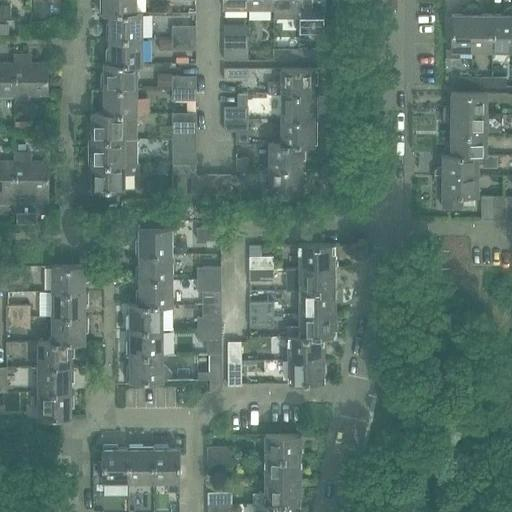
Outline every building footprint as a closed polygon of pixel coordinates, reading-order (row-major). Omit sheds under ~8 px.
[(100,0),(100,13),(109,13),(137,13),(136,0),(100,0)] [(249,8),(249,0),(223,0),(224,8),(225,8),(249,8)] [(274,0),(274,8),(274,18),(279,18),(279,17),(287,17),(289,15),(299,15),(298,18),(300,18),(299,0),(274,0)] [(299,0),(300,18),(325,18),(325,0),(299,0)] [(506,15),(492,15),(492,51),(511,50),(511,6),(509,7),(506,10),(506,15)] [(471,50),(472,7),(468,7),(465,10),(465,15),(451,15),(451,49),(446,49),(446,58),(460,58),(460,50),(471,50)] [(476,7),(472,7),(471,50),(492,51),(492,15),(479,15),(479,9),(476,7)] [(109,23),(106,23),(106,38),(109,38),(142,37),(142,13),(137,13),(109,13),(109,23)] [(171,26),(171,37),(196,37),(196,26),(171,26)] [(224,36),(224,47),(248,47),(248,36),(224,36)] [(109,49),(106,49),(106,63),(137,63),(142,63),(142,37),(109,38),(109,49)] [(196,37),(171,37),(171,50),(196,50),(196,37)] [(248,47),(224,47),(224,61),(248,61),(248,47)] [(274,47),(274,61),(299,60),(299,48),(286,47),(274,47)] [(324,49),(299,48),(299,60),(324,60),(324,49)] [(14,54),(14,63),(14,95),(48,95),(48,63),(26,63),(26,54),(14,54)] [(0,94),(14,95),(14,63),(0,62),(0,94)] [(104,73),(101,73),(101,89),(104,89),(104,87),(137,87),(137,63),(106,63),(104,63),(104,73)] [(224,81),(238,81),(248,81),(248,69),(224,69),(224,81)] [(318,69),(281,69),(281,70),(281,83),(268,83),(268,94),(282,94),(314,94),(314,84),(317,84),(317,69),(318,69)] [(171,76),(171,88),(196,87),(196,76),(171,76)] [(457,86),(471,87),(471,77),(457,77),(457,86)] [(471,87),(491,87),(491,78),(471,77),(471,87)] [(491,78),(491,87),(506,87),(506,78),(491,78)] [(104,98),(101,98),(101,113),(137,113),(150,113),(150,97),(137,97),(137,87),(104,87),(104,89),(104,98)] [(196,87),(171,88),(172,100),(196,100),(196,87)] [(443,109),(443,114),(486,114),(486,93),(451,92),(451,106),(446,106),(443,109)] [(314,94),(282,94),(282,119),(314,119),(314,109),(317,109),(317,94),(314,94)] [(224,107),(224,119),(248,119),(248,107),(224,107)] [(92,124),(88,124),(89,139),(92,139),(92,138),(137,138),(137,113),(101,113),(91,113),(91,114),(92,124)] [(451,134),(486,134),(502,134),(503,114),(486,114),(443,114),(443,118),(446,121),(451,121),(451,134)] [(248,119),(224,119),(224,131),(248,131),(248,119)] [(282,119),(282,143),(282,144),(305,144),(305,145),(315,145),(315,144),(314,144),(314,134),(317,134),(317,119),(314,119),(282,119)] [(172,126),(172,138),(196,138),(196,126),(172,126)] [(443,150),(443,155),(486,155),(486,134),(451,134),(451,147),(446,147),(443,150)] [(92,149),(89,149),(89,164),(92,164),(137,163),(137,138),(92,138),(92,139),(92,149)] [(196,138),(172,138),(172,150),(196,150),(196,138)] [(282,144),(282,143),(269,143),(269,144),(269,169),(302,169),(302,159),(305,159),(305,145),(305,144),(282,144)] [(15,160),(15,193),(48,193),(48,160),(26,160),(26,152),(15,152),(15,160)] [(438,167),(435,170),(435,175),(478,175),(478,166),(484,166),(484,168),(498,168),(498,155),(486,155),(443,155),(443,167),(438,167)] [(236,158),(236,170),(248,170),(248,158),(236,158)] [(0,193),(15,193),(15,160),(0,159),(0,193)] [(89,189),(88,189),(125,189),(125,188),(125,175),(140,175),(140,163),(137,163),(92,164),(92,174),(89,174),(89,189)] [(302,169),(269,169),(269,194),(269,195),(303,195),(303,194),(302,194),(302,184),(305,184),(305,169),(302,169)] [(191,194),(207,194),(207,174),(191,174),(191,194)] [(207,194),(218,195),(218,174),(207,174),(207,194)] [(218,195),(223,195),(231,195),(231,175),(218,174),(218,195)] [(478,175),(435,175),(434,179),(438,182),(442,182),(442,196),(443,196),(443,208),(462,208),(462,196),(478,196),(478,175)] [(481,220),(493,220),(493,196),(481,196),(481,220)] [(493,220),(504,220),(505,196),(493,196),(493,220)] [(141,239),(137,239),(137,254),(141,254),(173,254),(173,229),(174,229),(174,228),(140,228),(140,229),(141,229),(141,239)] [(197,240),(221,240),(221,228),(197,228),(197,240)] [(299,244),(299,268),(335,267),(335,244),(299,244)] [(141,265),(138,265),(138,280),(141,279),(173,279),(173,254),(141,254),(141,265)] [(249,256),(249,268),(275,268),(274,256),(249,256)] [(89,266),(52,265),(52,266),(52,292),(85,292),(85,291),(85,280),(88,280),(88,266),(89,266)] [(198,267),(198,279),(222,278),(221,266),(198,267)] [(335,267),(299,268),(288,268),(289,291),(300,291),(335,291),(335,267)] [(275,268),(249,268),(249,281),(275,280),(275,268)] [(222,278),(198,279),(198,291),(222,291),(222,278)] [(138,304),(174,304),(174,279),(141,279),(141,290),(138,290),(138,304)] [(85,292),(52,292),(52,317),(85,317),(85,316),(85,306),(88,306),(88,291),(85,291),(85,292)] [(300,291),(300,314),(336,313),(335,291),(300,291)] [(250,302),(250,314),(274,313),(274,301),(250,302)] [(6,305),(6,317),(31,316),(31,304),(6,305)] [(128,330),(131,330),(163,330),(173,330),(174,305),(174,304),(138,304),(130,304),(130,305),(131,305),(131,315),(128,315),(128,330)] [(274,313),(250,314),(250,326),(274,326),(274,313)] [(300,328),(288,328),(288,336),(300,336),(324,336),(324,337),(336,337),(336,313),(300,314),(300,328)] [(31,316),(6,317),(6,329),(31,329),(31,316)] [(85,317),(52,317),(52,341),(52,342),(74,342),(78,342),(86,342),(85,341),(85,331),(88,331),(88,316),(85,316),(85,317)] [(198,316),(198,329),(222,329),(222,316),(198,316)] [(222,329),(198,329),(198,341),(222,341),(222,329)] [(131,340),(128,340),(128,355),(131,355),(131,354),(163,354),(163,330),(131,330),(131,340)] [(244,330),(245,376),(259,376),(259,330),(244,330)] [(288,336),(288,360),(324,359),(324,337),(324,336),(300,336),(288,336)] [(52,341),(38,341),(38,342),(38,367),(71,367),(71,366),(71,356),(74,356),(74,342),(52,342),(52,341)] [(228,341),(228,363),(242,363),(241,341),(228,341)] [(7,342),(7,354),(19,354),(19,342),(7,342)] [(128,380),(127,380),(127,381),(168,380),(168,378),(173,374),(166,365),(163,365),(163,354),(131,354),(131,355),(131,366),(128,366),(128,380)] [(210,354),(210,380),(210,388),(222,388),(222,354),(210,354)] [(324,359),(288,360),(288,383),(324,383),(324,359)] [(242,363),(228,363),(228,386),(242,385),(242,363)] [(71,367),(38,367),(38,392),(71,392),(71,381),(74,381),(74,366),(71,366),(71,367)] [(38,417),(58,418),(71,418),(71,417),(71,407),(74,407),(74,392),(71,392),(38,392),(38,417)] [(265,435),(265,459),(301,459),(301,435),(265,435)] [(104,445),(103,445),(103,481),(129,481),(129,448),(128,448),(118,448),(118,445),(104,445)] [(143,445),(128,445),(128,448),(129,448),(129,481),(154,481),(154,448),(143,448),(143,445)] [(168,445),(154,445),(154,448),(154,481),(167,481),(167,492),(180,491),(180,457),(180,448),(179,448),(169,448),(168,445)] [(207,446),(208,459),(232,458),(232,446),(207,446)] [(232,458),(208,459),(208,471),(232,471),(232,458)] [(265,459),(265,481),(301,481),(301,459),(265,459)] [(252,503),(265,503),(265,504),(289,504),(301,504),(301,481),(265,481),(265,493),(252,493),(252,503)] [(208,492),(208,504),(232,504),(232,492),(208,492)] [(252,503),(252,511),(288,511),(289,504),(265,504),(265,503),(252,503)]
